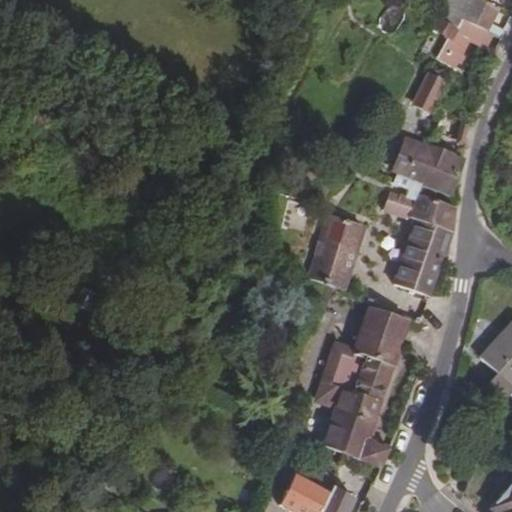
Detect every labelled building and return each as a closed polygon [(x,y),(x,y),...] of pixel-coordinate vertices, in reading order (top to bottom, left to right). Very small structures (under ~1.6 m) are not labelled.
[(498,9),(478,0),(449,0),(438,21),(455,31),(462,21),(487,32),(491,25),(498,9)] [(468,43),(453,35),(455,31),(438,21),(436,20),(431,29),(447,39),(436,59),(455,69),(468,43)] [(493,36),(462,21),(455,31),(453,35),(468,43),(485,52),(493,36)] [(503,31),(491,25),(487,32),(493,36),(500,38),(503,31)] [(453,77),(430,65),(426,73),(445,82),(429,115),(410,105),(402,121),(425,133),(453,77)] [(445,82),(426,73),(410,105),(429,115),(445,82)] [(460,162),(405,140),(391,174),(395,176),(392,184),(406,190),(403,200),(420,206),(423,198),(431,201),(434,192),(446,196),(460,162)] [(450,234),(453,209),(431,201),(423,198),(420,206),(403,200),(388,194),(382,211),(415,222),(393,286),(427,298),(450,234)] [(363,228),(326,216),(306,280),(342,292),(363,228)] [(407,321),(367,308),(353,348),(335,343),(321,385),(342,392),(335,412),(323,444),(379,469),(388,451),(377,445),(379,440),(369,435),(379,403),(391,367),(407,321)] [(511,324),(479,359),(497,375),(489,385),(503,398),(511,388),(511,324)] [(342,392),(321,385),(315,404),(335,412),(342,392)] [(323,444),(309,438),(303,452),(318,459),(323,444)] [(335,480),(299,460),(293,476),(328,494),(332,487),(335,480)] [(319,511),(328,494),(293,476),(280,507),(290,511),(319,511)] [(348,511),(354,499),(332,487),(328,494),(319,511),(348,511)] [(511,511),(511,490),(494,511),(511,511)]
